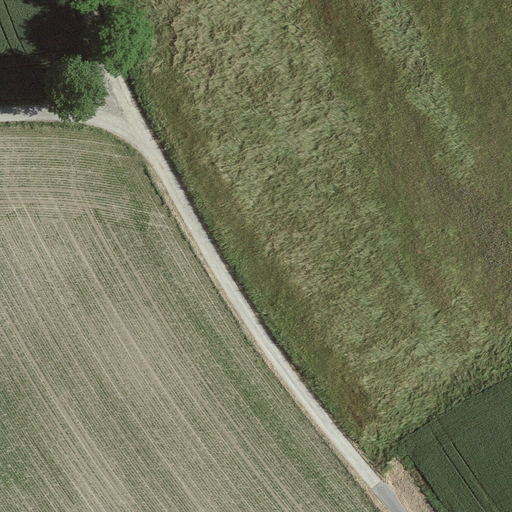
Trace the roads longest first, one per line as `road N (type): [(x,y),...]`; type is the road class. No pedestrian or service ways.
road 1 (track): [(398,511),(251,317),(137,118),(87,0)]
road 2 (track): [(0,114),(137,118)]
